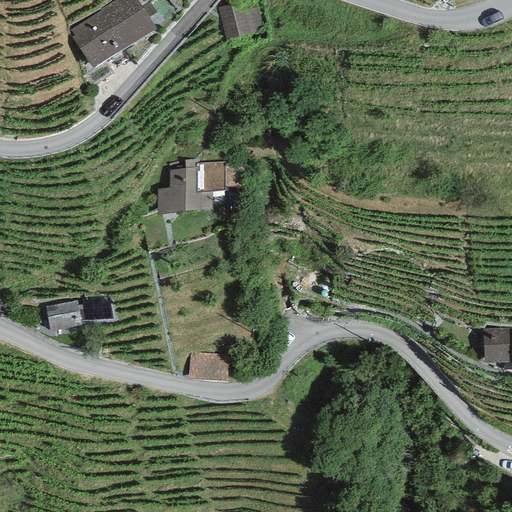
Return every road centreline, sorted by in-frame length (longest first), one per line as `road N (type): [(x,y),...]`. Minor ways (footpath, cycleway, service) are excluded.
road 1 (unclassified): [(511,448),(478,427),(406,350),(376,331),(321,333),(263,382),(219,391),(63,358),(0,329)]
road 2 (unclassified): [(0,148),(48,145),(93,123),(206,0)]
road 3 (unclassified): [(365,0),(443,20),(511,6)]
